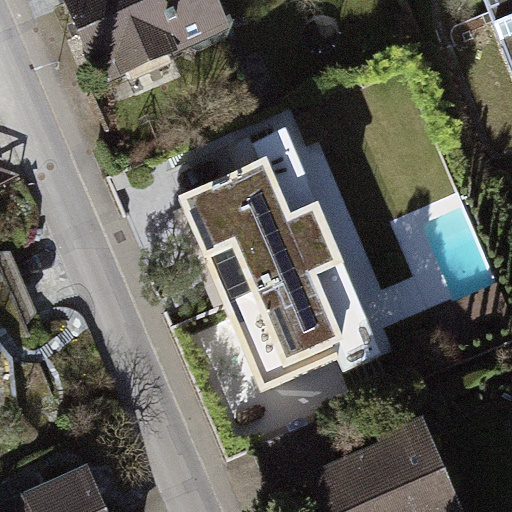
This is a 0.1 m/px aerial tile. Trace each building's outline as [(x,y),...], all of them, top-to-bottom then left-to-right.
[(217,0),(58,0),(97,98),(235,45),(217,0)] [(511,0),(478,0),(511,85),(511,0)] [(416,366),(312,122),(254,147),(261,164),(186,196),(273,401),(348,369),(358,391),(416,366)] [(459,511),(435,449),(329,489),(337,511),(459,511)] [(94,511),(82,481),(2,511),(94,511)]
